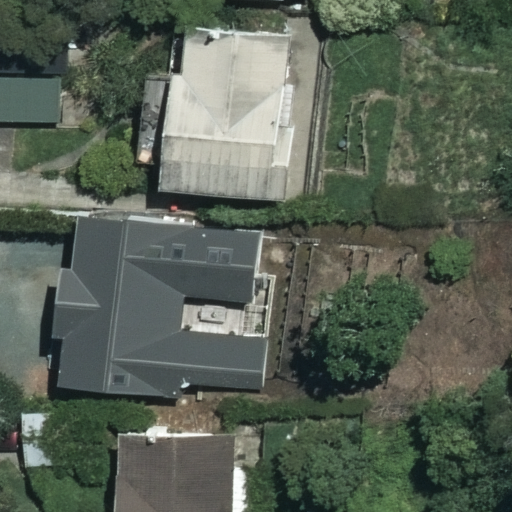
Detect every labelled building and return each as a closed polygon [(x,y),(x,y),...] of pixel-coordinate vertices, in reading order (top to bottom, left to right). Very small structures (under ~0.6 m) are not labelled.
[(79,37),(0,36),(0,80),(79,81),(79,37)] [(288,41),(193,38),(191,81),(148,80),(144,196),(282,201),(288,41)] [(59,400),(257,401),(257,338),(185,338),(186,292),(258,293),(258,230),(78,228),(78,270),(60,270),(59,400)] [(86,464),(82,410),(26,415),(30,468),(86,464)] [(260,511),(260,442),(122,444),(123,511),(260,511)]
